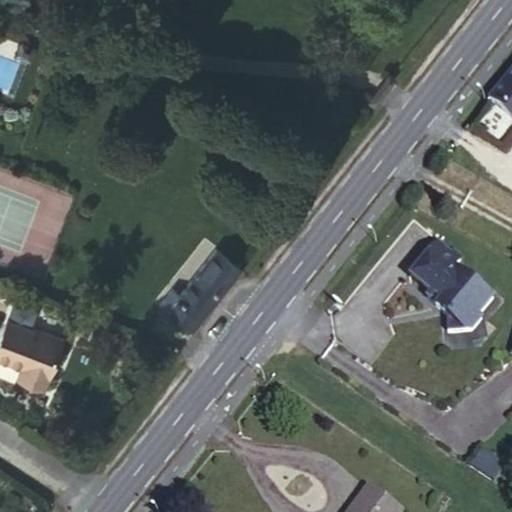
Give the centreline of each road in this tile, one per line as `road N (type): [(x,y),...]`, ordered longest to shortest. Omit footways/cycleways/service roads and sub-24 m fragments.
road 1 (secondary): [(507,0),(101,511)]
road 2 (unknown): [(199,346),(0,267)]
